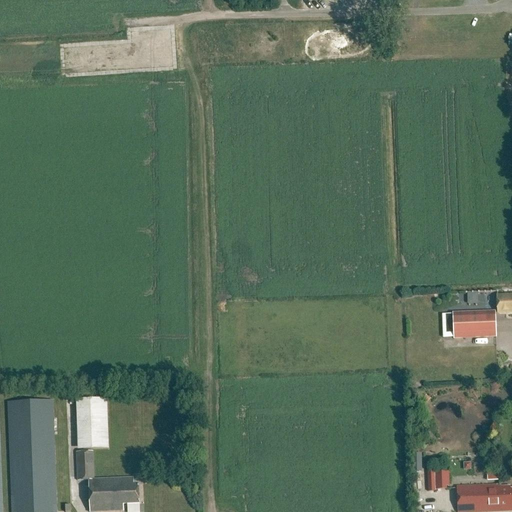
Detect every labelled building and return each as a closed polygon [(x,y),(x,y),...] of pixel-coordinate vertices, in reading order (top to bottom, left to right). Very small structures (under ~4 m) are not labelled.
[(511,296),(497,297),(498,314),(511,313),(511,296)] [(453,313),(454,340),(496,338),(495,312),(453,313)] [(76,400),(78,450),(109,449),(107,399),(76,400)] [(56,511),(52,401),(7,403),(11,511),(56,511)] [(93,452),(76,453),(78,481),(88,481),(89,511),(97,511),(123,511),(123,505),(140,505),(139,485),(134,486),(134,479),(94,481),(93,452)] [(450,485),(449,472),(434,473),(434,472),(427,472),(428,492),(435,492),(435,490),(447,489),(446,486),(450,485)] [(511,489),(511,487),(500,487),(500,485),(457,487),(458,511),(494,511),(511,511),(511,489)]
